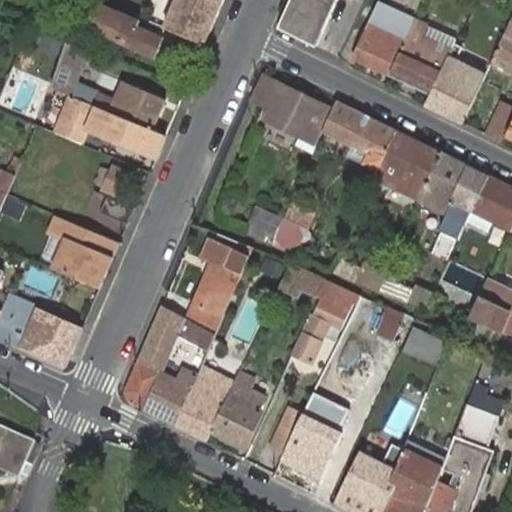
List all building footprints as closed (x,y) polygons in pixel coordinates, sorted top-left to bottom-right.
[(174,33),(174,34),(196,43),(204,47),(223,0),(178,0),(166,29),(174,33)] [(294,0),(279,35),(316,52),(330,20),(295,0),(294,0)] [(295,0),(330,20),(339,0),(295,0)] [(138,25),(99,8),(89,30),(154,58),(162,40),(136,29),(138,25)] [(459,42),(416,20),(410,32),(418,35),(415,41),(442,54),(445,48),(453,52),(456,48),(459,42)] [(511,22),(495,58),(511,66),(511,22)] [(389,76),(405,42),(369,25),(353,58),(389,76)] [(418,35),(410,32),(405,42),(389,76),(431,96),(448,63),(453,52),(445,48),(442,54),(415,41),(418,35)] [(85,51),(65,44),(53,89),(71,97),(96,107),(153,131),(168,100),(126,83),(116,106),(74,88),(85,51)] [(448,63),(431,96),(426,106),(464,125),(484,82),(456,67),(448,63)] [(252,101),(266,108),(272,111),(266,122),(297,137),(294,142),(315,152),(323,133),(325,128),(332,113),(265,77),(252,101)] [(167,137),(153,131),(96,107),(71,97),(55,134),(82,145),(87,131),(156,160),(167,137)] [(337,101),(332,113),(325,128),(359,144),(356,149),(353,155),(368,162),(367,164),(379,169),(397,131),(337,101)] [(511,127),(511,108),(505,105),(490,138),(504,144),(507,138),(510,133),(511,127)] [(359,144),(325,128),(323,133),(356,149),(359,144)] [(420,142),(397,131),(379,169),(402,180),(420,142)] [(420,142),(402,180),(425,190),(442,153),(420,142)] [(469,167),(442,153),(425,190),(421,200),(419,204),(446,216),(469,167)] [(95,184),(104,188),(112,169),(104,166),(95,184)] [(112,169),(104,188),(103,191),(117,197),(128,173),(113,167),(112,169)] [(469,167),(446,216),(466,227),(472,214),(489,177),(469,167)] [(511,188),(489,177),(472,214),(494,224),(511,232),(511,188)] [(0,212),(12,184),(3,180),(0,183),(0,212)] [(425,190),(402,180),(398,190),(421,200),(425,190)] [(128,225),(135,209),(109,198),(102,214),(128,225)] [(283,222),(273,245),(295,255),(311,218),(289,208),(283,222)] [(253,234),(273,245),(283,222),(264,212),(253,234)] [(494,224),(472,214),(466,227),(487,236),(494,224)] [(120,243),(57,216),(50,233),(66,240),(54,269),(100,289),(120,243)] [(218,330),(251,249),(221,234),(211,259),(220,264),(228,267),(222,280),(212,304),(208,313),(201,309),(197,320),(218,330)] [(353,269),(336,262),(332,272),(349,279),(353,269)] [(228,267),(220,264),(215,276),(222,280),(228,267)] [(302,290),(319,297),(326,282),(289,265),(278,289),(298,298),(302,290)] [(204,301),(212,304),(222,280),(215,276),(204,301)] [(347,310),(354,294),(328,283),(314,314),(312,314),(293,354),(314,363),(327,336),(331,327),(339,331),(349,311),(347,310)] [(511,334),(511,298),(487,287),(470,322),(474,324),(471,332),(488,340),(492,332),(509,340),(511,334)] [(426,312),(432,298),(410,289),(404,303),(426,312)] [(67,365),(83,329),(9,296),(2,313),(0,316),(0,339),(61,367),(67,365)] [(379,335),(405,344),(408,337),(412,329),(417,318),(361,297),(357,306),(372,311),(385,315),(381,326),(379,335)] [(204,301),(201,309),(208,313),(212,304),(204,301)] [(130,404),(178,427),(194,390),(179,382),(161,373),(178,336),(205,347),(201,353),(208,355),(218,330),(197,320),(163,306),(126,393),(130,404)] [(368,322),(381,326),(385,315),(372,311),(368,322)] [(331,327),(327,336),(335,341),(339,331),(331,327)] [(194,390),(197,382),(200,374),(186,367),(179,382),(194,390)] [(235,383),(258,393),(262,383),(240,372),(235,383)] [(178,427),(208,442),(212,432),(224,406),(199,392),(201,385),(197,382),(194,390),(178,427)] [(224,406),(212,432),(246,449),(262,413),(260,412),(266,398),(258,393),(235,383),(224,406)] [(472,386),(467,402),(500,413),(505,397),(472,386)] [(284,456),(281,462),(321,482),(344,433),(339,431),(349,409),(315,393),(304,414),(284,456)] [(284,456),(304,414),(289,405),(270,449),(284,456)] [(443,479),(429,511),(468,511),(493,451),(488,449),(501,418),(468,405),(449,460),(443,479)] [(0,466),(20,475),(36,440),(0,423),(0,466)] [(403,460),(380,511),(429,511),(443,479),(449,460),(410,441),(403,460)] [(336,505),(350,511),(380,511),(403,460),(392,456),(386,470),(357,457),(336,505)]
